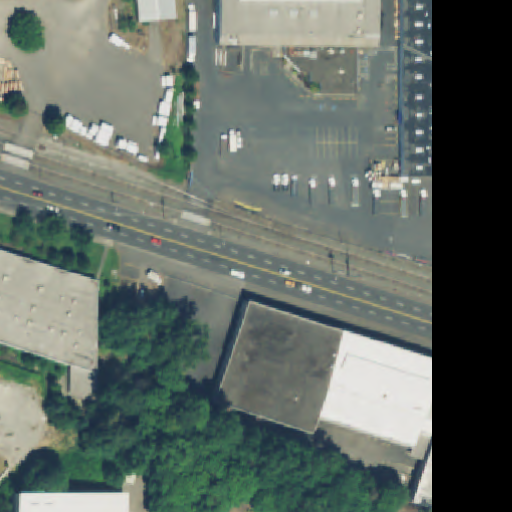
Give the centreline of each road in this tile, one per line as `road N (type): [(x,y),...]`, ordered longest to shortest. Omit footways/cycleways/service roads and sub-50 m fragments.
road 1 (primary): [(511,350),(122,227)]
road 2 (primary): [(122,227),(0,189)]
